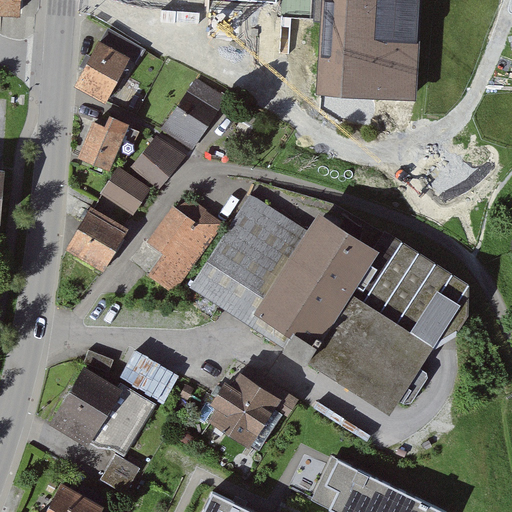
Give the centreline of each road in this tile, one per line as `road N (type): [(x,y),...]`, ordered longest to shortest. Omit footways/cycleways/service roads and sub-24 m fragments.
road 1 (residential): [(511,329),(491,283),(421,224),(288,181),(200,165)]
road 2 (tertiary): [(60,63),(34,332)]
road 3 (residential): [(34,332),(71,335),(200,165)]
road 4 (tertiary): [(34,332),(0,464)]
